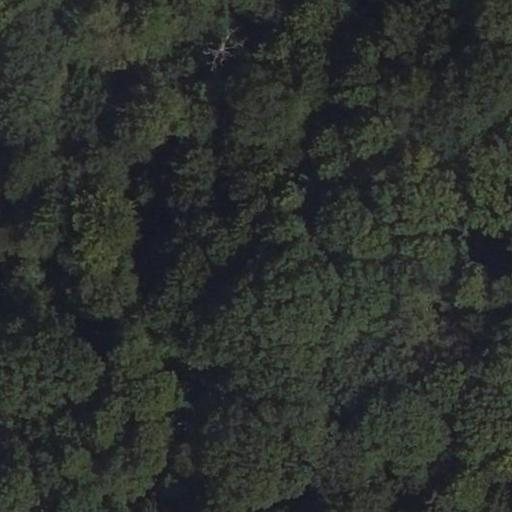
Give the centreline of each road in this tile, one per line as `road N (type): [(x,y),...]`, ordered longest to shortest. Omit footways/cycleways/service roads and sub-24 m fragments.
road 1 (track): [(27,511),(153,385),(347,0)]
road 2 (track): [(153,385),(226,511)]
road 3 (track): [(320,52),(437,0)]
